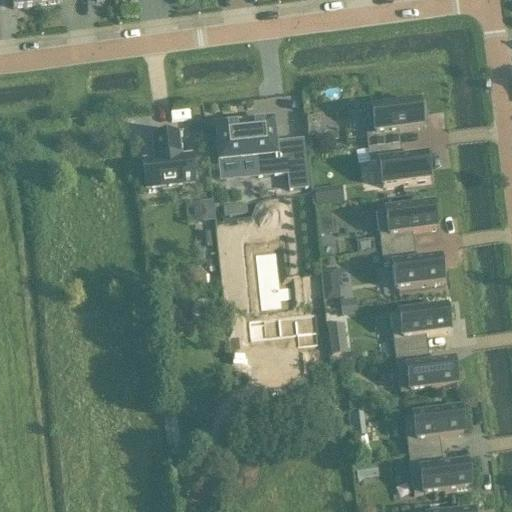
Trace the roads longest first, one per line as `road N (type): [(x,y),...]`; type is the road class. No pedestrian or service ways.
road 1 (residential): [(0,65),(489,2)]
road 2 (residential): [(489,2),(511,188)]
